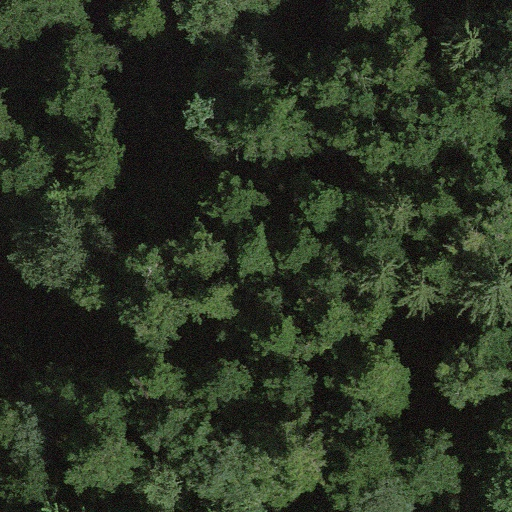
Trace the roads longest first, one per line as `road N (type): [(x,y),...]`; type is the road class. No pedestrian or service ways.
road 1 (track): [(333,0),(253,334),(264,468),(281,511)]
road 2 (track): [(454,511),(511,362)]
